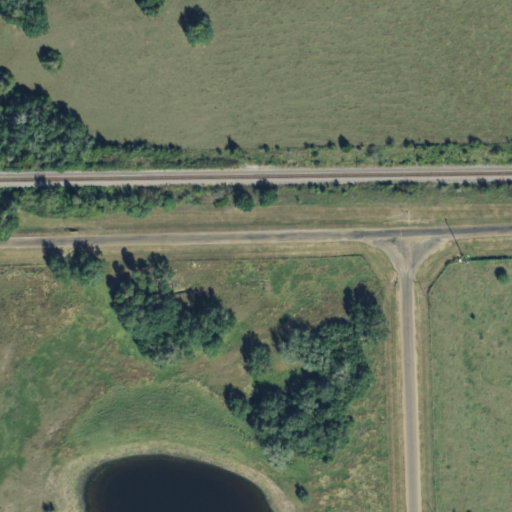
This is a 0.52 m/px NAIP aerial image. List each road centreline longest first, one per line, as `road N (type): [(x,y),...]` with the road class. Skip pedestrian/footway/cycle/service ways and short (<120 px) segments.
road 1 (residential): [(0,243),(511,229)]
road 2 (residential): [(408,511),(404,234)]
